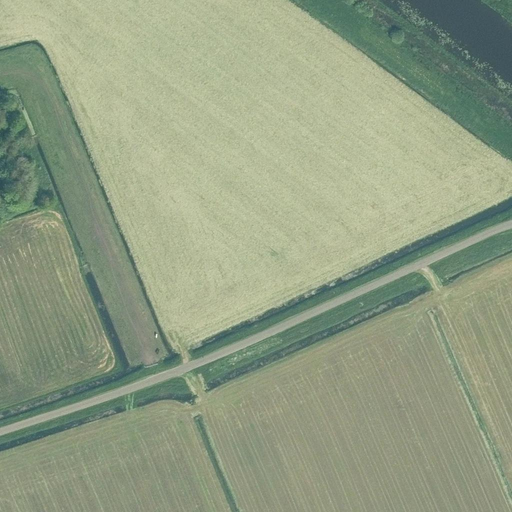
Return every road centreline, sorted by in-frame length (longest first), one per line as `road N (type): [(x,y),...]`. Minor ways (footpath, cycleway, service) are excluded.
road 1 (unclassified): [(511,223),(248,342),(0,432)]
road 2 (track): [(0,69),(22,66),(42,84),(159,377)]
